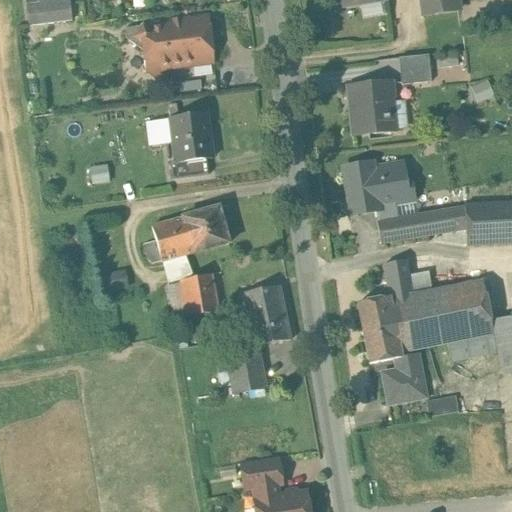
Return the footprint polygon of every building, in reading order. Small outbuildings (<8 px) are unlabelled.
[(36,0),(21,0),(24,26),(39,24),(37,3),(36,0)] [(63,0),(60,0),(37,3),(39,24),(71,20),(68,0),(63,0)] [(456,0),(422,0),(425,15),(458,11),(456,0)] [(207,19),(175,23),(181,67),(212,64),(207,19)] [(175,23),(140,28),(146,72),(181,67),(175,23)] [(428,56),(398,59),(401,85),(431,82),(428,56)] [(472,86),(478,103),(495,96),(489,80),(472,86)] [(391,83),(348,88),(353,136),(390,132),(390,131),(402,130),(406,126),(404,105),(399,102),(393,102),(391,83)] [(205,115),(169,119),(174,161),(174,163),(205,160),(211,159),(205,115)] [(205,160),(174,163),(174,161),(168,162),(170,180),(208,175),(205,160)] [(399,165),(399,166),(399,165),(365,170),(365,165),(343,169),(351,216),(377,212),(379,222),(397,219),(395,204),(414,201),(410,180),(404,180),(401,164),(399,165)] [(511,202),(464,205),(464,208),(465,230),(466,247),(511,244),(511,202)] [(379,222),(376,222),(380,245),(465,230),(464,208),(397,219),(379,222)] [(216,209),(180,219),(190,254),(226,244),(216,209)] [(180,219),(150,227),(160,262),(190,254),(180,219)] [(405,261),(383,265),(388,299),(389,298),(389,300),(412,296),(405,261)] [(211,276),(165,286),(173,322),(218,313),(211,276)] [(412,296),(389,300),(400,353),(447,344),(492,335),(490,322),(482,282),(412,296)] [(281,288),(244,295),(254,347),(291,341),(281,288)] [(388,299),(356,305),(369,365),(394,360),(401,359),(401,358),(400,353),(389,300),(389,298),(388,299)] [(511,326),(510,317),(490,322),(492,335),(496,354),(499,373),(511,370),(511,326)] [(492,335),(447,344),(450,363),(496,354),(492,335)] [(259,353),(227,358),(234,396),(265,390),(259,353)] [(401,358),(401,359),(394,360),(397,372),(382,375),(388,406),(425,399),(417,355),(401,358)] [(455,397),(425,403),(428,419),(458,413),(455,397)] [(276,461),(241,466),(245,492),(256,490),(275,487),(280,486),(276,461)] [(284,497),(276,498),(275,487),(256,490),(259,511),(307,511),(305,494),(298,495),(294,492),(287,493),(284,497)]
